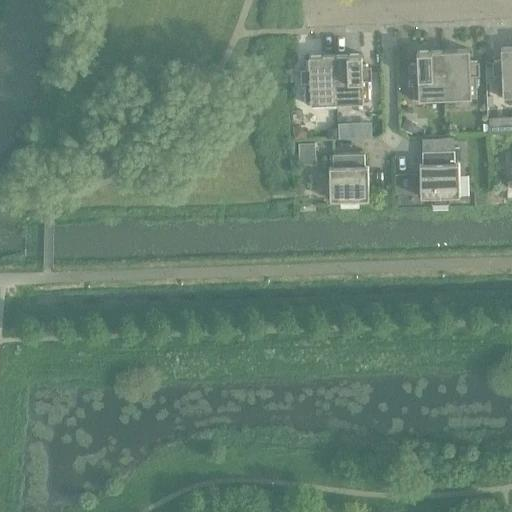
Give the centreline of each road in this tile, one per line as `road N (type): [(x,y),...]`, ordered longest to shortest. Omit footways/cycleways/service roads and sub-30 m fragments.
road 1 (unknown): [(11,374),(38,351),(56,348),(511,335)]
road 2 (unknown): [(14,279),(0,501)]
road 3 (residential): [(393,138),(387,11)]
road 4 (residential): [(511,5),(387,11)]
